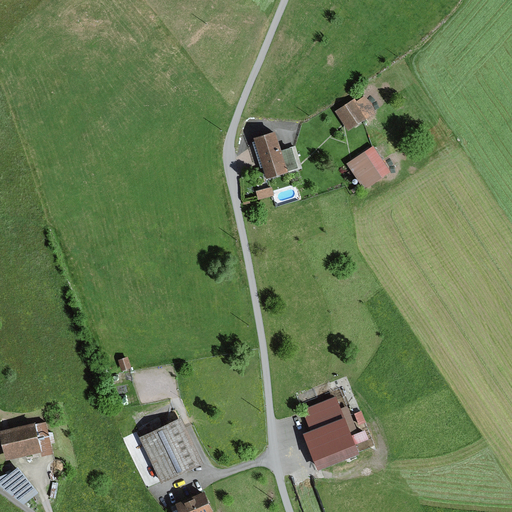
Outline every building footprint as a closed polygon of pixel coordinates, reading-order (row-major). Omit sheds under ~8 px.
[(355,99),(335,112),(348,131),(377,113),(365,96),(357,101),(355,99)] [(275,131),(253,139),(266,180),(288,173),(288,172),(299,168),(292,147),(281,151),(275,131)] [(373,146),(346,164),(364,190),(391,173),(373,146)] [(272,187),(256,191),(258,200),(274,196),(272,187)] [(353,435),(336,396),(303,410),(312,432),(306,434),(321,470),(361,454),(357,445),(369,440),(365,430),(353,435)] [(181,419),(140,438),(162,484),(203,464),(181,419)] [(35,423),(0,431),(0,437),(6,461),(41,453),(42,457),(54,454),(46,422),(35,425),(35,423)] [(0,487),(23,505),(39,493),(18,468),(8,475),(0,477),(0,487)] [(213,511),(205,492),(175,504),(178,511),(213,511)]
